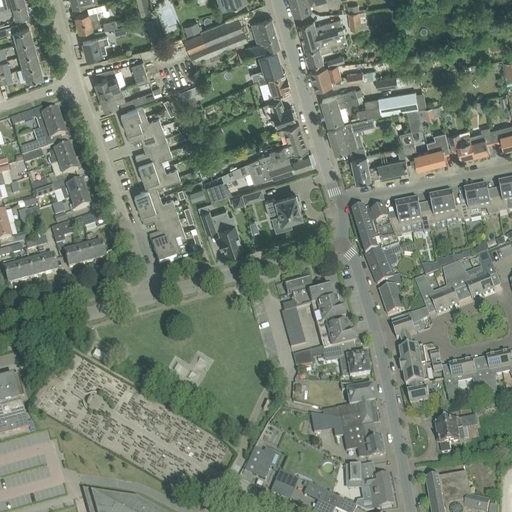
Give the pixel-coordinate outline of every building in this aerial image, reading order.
[(2,0),(4,4),(5,9),(12,6),(26,3),(24,0),(2,0)] [(216,0),(220,13),(238,7),(236,4),(247,1),(247,0),(216,0)] [(290,0),(295,17),(305,15),(313,12),(311,5),(328,0),(290,0)] [(0,16),(5,15),(12,13),(14,19),(16,19),(19,18),(29,15),(26,3),(12,6),(5,9),(2,9),(0,9),(0,16)] [(444,13),(460,11),(459,4),(443,6),(444,13)] [(89,13),(86,14),(76,16),(80,31),(100,26),(97,11),(89,13)] [(368,28),(365,12),(365,11),(360,12),(349,13),(351,30),(368,28)] [(201,33),(184,40),(194,62),(201,59),(209,56),(211,61),(219,58),(217,53),(236,45),(242,42),(243,42),(248,40),(238,16),(200,31),(201,33)] [(410,16),(402,16),(402,27),(410,27),(410,16)] [(256,37),(256,38),(276,32),(272,18),(252,24),(256,37)] [(105,30),(113,28),(118,27),(116,19),(103,22),(105,30)] [(150,19),(146,21),(147,27),(156,24),(154,19),(150,19)] [(299,25),(306,50),(330,43),(332,50),(333,50),(348,45),(341,19),(316,26),(314,21),(299,25)] [(183,28),(187,36),(201,28),(196,20),(183,28)] [(126,25),(118,27),(113,28),(115,35),(128,32),(126,25)] [(29,28),(12,32),(16,45),(18,44),(33,40),(29,28)] [(281,47),(276,32),(256,38),(258,45),(243,49),(247,61),(253,60),(251,56),(281,47)] [(98,38),(93,40),(83,42),(87,57),(107,53),(105,45),(109,44),(108,36),(98,39),(98,38)] [(18,44),(21,56),(36,52),(33,40),(18,44)] [(333,51),(333,50),(332,50),(330,43),(306,50),(305,50),(309,66),(325,62),(322,54),(333,51)] [(0,59),(1,59),(7,58),(6,55),(10,54),(8,47),(0,48),(0,59)] [(259,72),(261,78),(265,76),(266,76),(283,71),(277,50),(259,55),(260,58),(256,59),(254,62),(257,72),(259,72)] [(21,56),(24,69),(39,65),(36,52),(21,56)] [(330,67),(345,62),(343,56),(328,61),(330,67)] [(0,74),(0,75),(11,72),(8,62),(2,64),(0,64),(0,73),(2,73),(2,72),(4,72),(5,73),(0,74)] [(149,80),(143,62),(132,66),(138,83),(149,80)] [(43,76),(39,65),(24,69),(28,81),(43,76)] [(327,67),(320,69),(311,72),(316,91),(333,87),(332,81),(342,78),(338,65),(328,68),(327,67)] [(114,92),(121,89),(114,69),(106,71),(109,78),(95,83),(100,96),(113,91),(114,92)] [(285,71),(283,71),(266,76),(265,76),(261,78),(259,78),(260,84),(268,82),(272,96),(291,90),(285,71)] [(363,72),(348,75),(349,83),(365,80),(365,81),(373,80),(372,71),(363,73),(363,72)] [(13,82),(11,72),(0,75),(0,83),(4,95),(8,94),(8,93),(5,84),(8,83),(13,82)] [(404,76),(377,80),(378,90),(398,87),(398,86),(406,85),(406,84),(404,76)] [(150,93),(131,99),(134,106),(155,98),(153,92),(151,86),(148,87),(150,93)] [(114,92),(113,91),(100,96),(105,109),(126,102),(121,89),(114,92)] [(190,89),(181,93),(184,100),(193,96),(190,89)] [(332,97),(322,100),(326,112),(334,110),(333,105),(340,104),(339,101),(358,96),(356,91),(356,90),(332,97)] [(366,101),(367,108),(359,110),(361,119),(382,115),(419,109),(416,92),(366,101)] [(334,110),(326,112),(329,125),(339,122),(344,121),(341,108),(360,102),(358,96),(339,101),(340,104),(333,105),(334,110)] [(502,107),(509,105),(507,97),(500,98),(502,107)] [(281,98),(263,104),(268,119),(274,118),(277,126),(296,119),(295,118),(296,117),(294,112),(293,112),(291,106),(285,109),(281,98)] [(484,99),(476,101),(479,112),(487,110),(484,99)] [(147,116),(143,106),(122,113),(126,123),(147,116)] [(171,116),(176,114),(172,106),(167,109),(171,116)] [(440,106),(433,107),(435,116),(436,116),(442,115),(441,110),(440,106)] [(419,110),(408,112),(411,125),(423,123),(422,120),(419,110)] [(33,111),(11,119),(13,127),(36,119),(36,118),(33,111)] [(43,123),(38,125),(40,130),(46,128),(61,123),(57,111),(41,116),(43,123)] [(201,111),(193,115),(197,122),(205,118),(201,111)] [(149,123),(147,116),(126,123),(127,127),(126,128),(128,134),(148,126),(150,132),(163,128),(160,119),(149,123)] [(330,128),(329,129),(336,154),(350,150),(353,158),(367,155),(364,146),(358,148),(354,131),(362,129),(376,126),(374,117),(344,124),(338,126),(330,128)] [(40,130),(33,133),(37,143),(44,141),(46,140),(48,147),(48,148),(54,146),(52,140),(56,138),(61,137),(66,135),(61,123),(46,128),(40,130)] [(186,130),(181,123),(177,126),(182,133),(186,130)] [(285,135),(287,142),(304,137),(299,123),(290,126),(284,128),(284,129),(279,130),(280,137),(285,135)] [(511,124),(492,130),(496,144),(503,142),(505,149),(511,147),(511,124)] [(143,138),(145,145),(166,138),(163,128),(150,132),(148,126),(128,134),(131,142),(143,138)] [(471,135),(476,155),(490,152),(488,146),(496,144),(492,130),(490,130),(490,127),(482,129),(482,132),(471,135)] [(186,139),(190,136),(186,130),(182,133),(186,139)] [(428,143),(433,165),(447,161),(445,156),(453,154),(451,148),(447,148),(444,134),(434,136),(435,141),(428,143)] [(452,147),(451,148),(453,154),(460,152),(462,159),(476,155),(471,135),(458,138),(457,135),(450,137),(452,147)] [(287,158),(292,156),(299,153),(308,150),(304,137),(287,142),(289,145),(283,147),(287,158)] [(136,156),(139,165),(159,158),(157,152),(170,148),(166,138),(145,145),(147,150),(148,152),(136,156)] [(44,141),(20,149),(22,156),(41,150),(48,148),(48,147),(46,140),(44,141)] [(417,161),(419,169),(433,165),(428,143),(426,144),(428,152),(409,157),(411,163),(417,161)] [(404,147),(406,155),(417,152),(416,145),(404,147)] [(51,166),(59,163),(74,158),(69,146),(55,151),(55,152),(49,154),(51,159),(49,160),(51,166)] [(258,159),(222,175),(225,183),(246,175),(249,184),(254,183),(254,184),(273,177),(273,180),(313,166),(308,152),(293,158),(292,156),(287,158),(283,147),(269,152),(270,154),(258,159)] [(404,147),(398,149),(401,160),(406,159),(406,155),(404,147)] [(170,148),(157,152),(159,158),(139,165),(141,171),(142,170),(144,174),(164,167),(162,160),(173,157),(170,148)] [(41,150),(22,156),(25,164),(32,162),(44,158),(41,150)] [(218,155),(211,158),(214,164),(220,161),(218,155)] [(354,166),(351,167),(355,177),(356,178),(357,182),(372,179),(367,155),(353,158),(352,158),(354,166)] [(78,171),(74,158),(59,163),(63,176),(78,171)] [(378,165),(381,177),(409,171),(407,161),(406,159),(401,160),(378,165)] [(0,187),(5,186),(2,175),(10,172),(9,170),(13,169),(12,164),(8,166),(0,167),(0,187)] [(144,174),(147,184),(166,177),(168,184),(181,180),(177,170),(167,173),(164,167),(144,174)] [(168,184),(166,177),(147,184),(149,190),(136,194),(138,200),(140,204),(161,197),(157,188),(168,184)] [(31,185),(33,192),(48,187),(46,180),(31,185)] [(48,187),(33,192),(36,200),(61,191),(64,201),(86,194),(82,182),(67,187),(65,181),(48,187)] [(502,198),(496,199),(499,214),(499,212),(508,210),(508,202),(511,201),(511,188),(511,181),(499,184),(502,198)] [(224,182),(207,187),(212,202),(232,195),(224,182)] [(20,193),(17,183),(11,184),(14,194),(20,193)] [(476,188),(480,210),(486,209),(489,216),(499,214),(496,199),(490,200),(487,186),(476,188)] [(261,188),(242,194),(245,203),(264,197),(261,188)] [(482,218),(480,210),(476,188),(465,191),(468,205),(469,210),(470,210),(471,220),(482,218)] [(199,190),(190,193),(193,201),(202,197),(205,196),(203,189),(199,190)] [(442,195),(447,221),(458,218),(453,193),(442,195)] [(90,206),(86,194),(64,201),(65,202),(71,199),(75,211),(90,206)] [(288,220),(301,216),(297,203),(298,202),(297,196),(295,197),(295,195),(276,201),(276,200),(265,203),(269,216),(271,216),(275,231),(291,227),(288,220)] [(433,212),(427,213),(430,226),(436,225),(436,223),(447,221),(442,195),(430,197),(433,212)] [(243,205),(241,196),(232,198),(234,208),(243,205)] [(161,197),(140,204),(141,208),(140,209),(142,214),(162,207),(164,213),(177,209),(173,200),(163,203),(161,197)] [(23,200),(25,209),(37,206),(35,198),(23,200)] [(407,202),(412,226),(423,224),(425,234),(431,232),(430,230),(430,226),(427,213),(421,214),(418,200),(407,202)] [(389,221),(390,224),(394,236),(402,234),(401,228),(412,226),(407,202),(396,204),(399,219),(389,221)] [(55,215),(61,213),(66,212),(63,203),(52,206),(55,215)] [(157,219),(159,226),(180,219),(177,209),(164,213),(162,207),(142,214),(145,223),(157,219)] [(353,212),(360,234),(390,224),(389,221),(384,207),(372,211),(371,207),(366,209),(366,208),(353,212)] [(27,219),(33,218),(32,213),(26,214),(25,210),(19,212),(21,221),(27,219)] [(210,210),(200,214),(207,233),(219,230),(221,237),(218,238),(222,249),(225,248),(227,254),(243,249),(240,242),(241,241),(239,235),(238,236),(235,226),(232,227),(227,211),(212,216),(210,210)] [(55,218),(57,224),(67,220),(65,215),(55,218)] [(81,222),(82,225),(83,224),(84,228),(96,224),(93,215),(82,218),(83,221),(81,222)] [(74,227),(82,225),(81,222),(83,221),(82,218),(72,222),(74,227)] [(27,219),(21,221),(24,231),(30,230),(27,219)] [(149,237),(152,246),(173,239),(171,233),(183,228),(180,219),(159,226),(162,233),(149,237)] [(255,221),(249,223),(252,233),(258,232),(255,221)] [(64,237),(66,237),(73,235),(71,228),(69,223),(52,229),(57,245),(66,242),(64,237)] [(360,234),(366,255),(379,250),(381,254),(398,247),(394,236),(390,224),(360,234)] [(0,241),(12,238),(8,226),(0,227),(0,241)] [(186,238),(183,228),(171,233),(173,239),(152,246),(154,252),(156,251),(157,255),(178,248),(176,241),(186,238)] [(28,232),(15,236),(17,243),(30,239),(28,232)] [(89,245),(93,261),(94,261),(95,263),(100,262),(99,259),(106,258),(102,243),(96,244),(94,235),(87,237),(89,245)] [(503,238),(497,240),(499,247),(505,245),(503,238)] [(36,247),(37,247),(47,244),(46,239),(37,241),(38,244),(36,244),(36,247)] [(77,249),(81,264),(93,261),(89,245),(83,247),(81,240),(75,241),(77,249)] [(39,252),(37,247),(36,247),(36,244),(38,244),(37,241),(26,244),(28,250),(35,248),(37,253),(39,252)] [(69,268),(81,264),(77,249),(75,241),(77,248),(69,250),(69,249),(64,251),(69,268)] [(477,256),(478,255),(488,251),(489,251),(486,241),(474,251),(477,256)] [(12,248),(13,254),(23,251),(21,245),(12,248)] [(413,254),(417,253),(415,245),(401,250),(403,254),(405,253),(413,254)] [(400,253),(398,247),(381,254),(379,250),(366,255),(366,256),(378,285),(395,278),(387,259),(400,253)] [(0,257),(13,254),(12,248),(0,250),(0,257)] [(182,258),(178,248),(157,255),(161,265),(182,258)] [(483,274),(477,276),(484,294),(495,290),(490,277),(497,275),(488,251),(478,255),(483,274)] [(41,259),(45,274),(57,271),(53,256),(52,256),(51,253),(46,255),(47,258),(41,259)] [(28,258),(33,278),(45,274),(41,259),(34,261),(33,256),(28,258)] [(448,267),(452,266),(455,265),(454,256),(446,258),(448,267)] [(15,260),(21,281),(33,278),(28,258),(27,258),(29,263),(17,266),(16,260),(15,260)] [(8,284),(21,281),(15,260),(3,264),(8,284)] [(428,264),(422,266),(426,275),(438,271),(437,263),(430,265),(428,264)] [(452,266),(461,289),(467,287),(472,299),(484,294),(477,276),(470,279),(459,263),(455,265),(452,266)] [(448,288),(441,291),(448,309),(460,304),(455,292),(461,289),(452,266),(448,267),(444,269),(448,288)] [(307,277),(284,283),(286,289),(288,296),(292,295),(313,289),(312,288),(309,277),(307,277)] [(437,313),(448,309),(441,291),(435,294),(424,278),(416,281),(421,294),(425,304),(432,301),(437,313)] [(284,312),(295,309),(296,309),(311,306),(311,305),(333,299),(329,285),(313,289),(292,295),(294,302),(282,306),(284,312)] [(405,310),(401,298),(397,286),(380,292),(388,316),(405,310)] [(311,305),(311,306),(314,316),(343,308),(342,307),(340,308),(337,298),(333,299),(311,305)] [(314,316),(317,328),(343,321),(342,319),(345,318),(343,308),(314,316)] [(284,319),(297,316),(295,309),(284,312),(282,313),(284,319)] [(410,336),(416,334),(414,326),(430,317),(427,309),(404,317),(406,323),(393,327),(397,340),(401,339),(402,340),(402,338),(409,336),(410,337),(411,337),(410,336)] [(284,319),(285,326),(299,322),(297,316),(284,319)] [(317,328),(321,340),(349,332),(347,323),(344,324),(343,321),(317,328)] [(285,326),(287,333),(301,330),(299,322),(285,326)] [(301,330),(287,333),(289,340),(302,336),(301,330)] [(321,340),(323,350),(355,342),(352,331),(349,332),(321,340)] [(302,336),(289,340),(291,347),(304,343),(302,336)] [(355,343),(355,342),(323,350),(323,351),(322,351),(325,363),(343,360),(344,367),(348,367),(350,378),(370,374),(366,354),(354,356),(352,343),(355,343)] [(424,403),(425,409),(438,406),(436,396),(429,397),(427,389),(425,389),(424,383),(430,382),(424,346),(400,350),(402,363),(400,363),(402,373),(404,373),(406,386),(409,386),(410,392),(408,392),(411,405),(424,403)] [(310,351),(293,356),(295,364),(296,367),(312,364),(310,351)] [(499,354),(503,373),(510,371),(511,375),(511,354),(511,351),(499,354)] [(434,366),(435,372),(443,371),(442,364),(437,365),(436,360),(441,359),(439,352),(430,354),(433,366),(434,366)] [(483,371),(488,395),(497,393),(496,375),(503,373),(499,354),(487,356),(490,370),(483,371)] [(111,367),(117,358),(112,355),(111,357),(107,364),(111,367)] [(462,362),(466,382),(473,380),(481,397),(488,395),(483,371),(477,372),(474,359),(462,362)] [(459,384),(466,382),(462,362),(449,365),(452,378),(445,379),(450,403),(460,401),(459,384)] [(0,435),(29,428),(21,398),(24,397),(18,375),(0,379),(0,435)] [(357,386),(341,385),(342,392),(346,391),(349,406),(375,401),(372,386),(362,388),(362,389),(359,389),(359,386),(357,386)] [(34,400),(31,405),(38,409),(41,404),(34,400)] [(494,400),(486,402),(487,409),(495,408),(494,400)] [(273,404),(267,401),(263,410),(269,413),(273,404)] [(338,408),(322,411),(323,418),(326,418),(332,419),(341,420),(343,431),(375,425),(376,425),(379,424),(376,405),(375,401),(349,406),(338,408)] [(317,416),(311,415),(314,433),(320,432),(317,416)] [(457,419),(446,421),(436,423),(440,445),(441,445),(442,453),(450,452),(449,442),(460,440),(465,440),(463,428),(477,426),(476,417),(457,420),(457,419)] [(341,420),(332,419),(334,430),(335,438),(344,436),(346,452),(357,449),(359,458),(368,458),(368,459),(375,458),(385,456),(381,438),(381,437),(380,429),(379,424),(376,425),(375,425),(343,431),(341,420)] [(265,450),(259,463),(270,468),(276,454),(265,450)] [(265,480),(270,468),(259,463),(254,475),(265,480)] [(351,466),(345,466),(346,487),(365,487),(364,482),(362,466),(351,466)] [(274,468),(271,475),(289,483),(292,476),(274,468)] [(471,511),(475,498),(471,497),(467,473),(439,478),(439,476),(427,478),(432,511),(471,511)] [(357,501),(355,506),(357,507),(366,511),(374,510),(374,511),(380,511),(380,508),(393,506),(394,506),(388,475),(375,477),(374,478),(374,480),(369,481),(364,482),(365,487),(365,490),(371,489),(372,499),(363,500),(357,501)] [(309,484),(304,494),(318,501),(319,501),(333,507),(337,509),(341,499),(328,493),(309,484)] [(161,511),(137,499),(83,491),(88,511),(161,511)] [(475,498),(471,511),(486,511),(489,501),(475,498)] [(341,499),(337,509),(342,511),(354,511),(357,507),(355,506),(341,499)] [(318,501),(313,511),(330,511),(333,507),(319,501),(318,501)]
